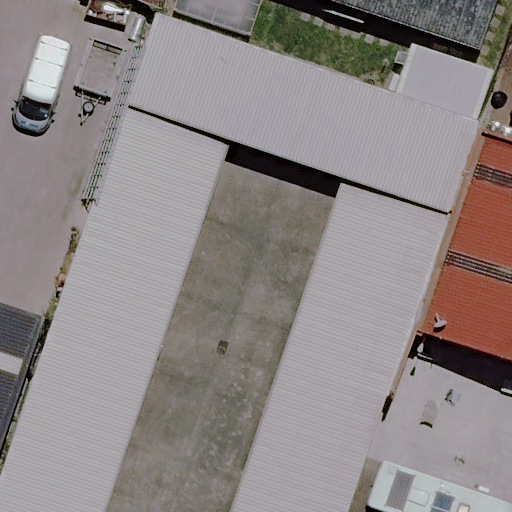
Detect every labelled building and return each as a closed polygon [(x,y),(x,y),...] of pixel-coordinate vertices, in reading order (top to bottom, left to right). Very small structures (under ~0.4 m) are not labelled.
[(505,0),(344,0),(489,48),(505,0)] [(348,182),(452,217),(485,121),(165,14),(133,109),(237,144),(348,182)] [(0,511),(112,511),(237,144),(133,109),(0,502),(0,511)] [(511,139),(491,133),(427,327),(511,354),(511,139)] [(353,511),(452,217),(348,182),(237,511),(353,511)]
